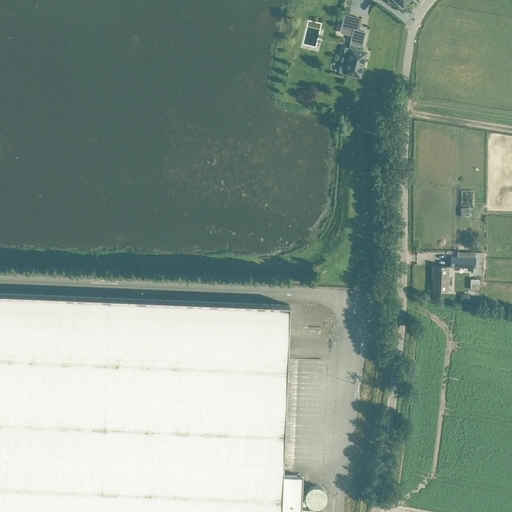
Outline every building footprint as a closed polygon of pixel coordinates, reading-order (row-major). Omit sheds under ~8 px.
[(360,77),(366,52),(357,50),(358,45),(362,46),(365,32),(353,29),(350,43),(352,43),(351,48),(350,48),(350,49),(345,47),(339,72),(344,73),(344,74),(360,77)] [(295,65),(304,66),(306,57),(296,55),(295,65)] [(469,218),(469,208),(461,208),(461,218),(469,218)] [(451,257),(451,267),(474,268),(474,273),(482,274),(482,253),(458,252),(458,257),(451,257)] [(443,267),(443,266),(441,266),(441,267),(433,266),(432,275),(434,275),(433,291),(448,291),(449,267),(443,267)] [(293,511),(295,476),(283,475),(290,305),(0,293),(0,511),(293,511)]
